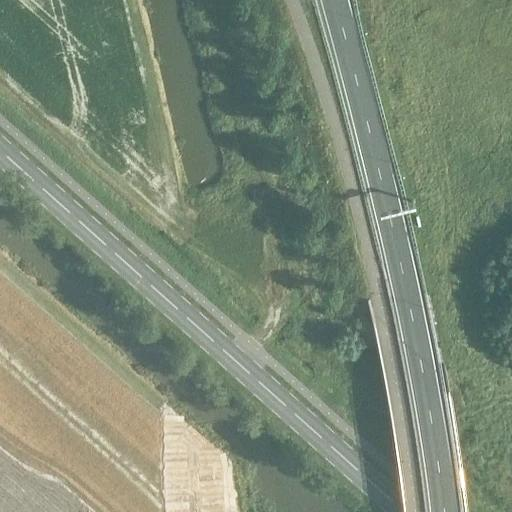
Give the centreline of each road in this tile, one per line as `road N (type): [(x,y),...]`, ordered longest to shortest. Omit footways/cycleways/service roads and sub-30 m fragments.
road 1 (secondary): [(402,511),(0,152)]
road 2 (motorway): [(334,0),(417,336),(442,511)]
